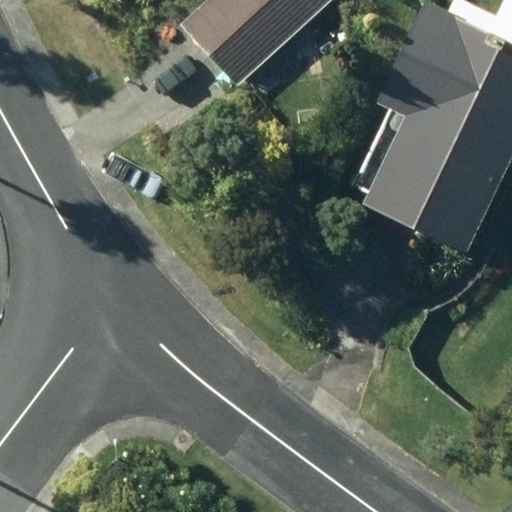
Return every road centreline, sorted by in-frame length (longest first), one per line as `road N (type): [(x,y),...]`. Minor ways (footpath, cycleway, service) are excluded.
road 1 (residential): [(115,294),(247,417),(372,511)]
road 2 (residential): [(0,112),(115,294)]
road 3 (residential): [(115,294),(0,450)]
